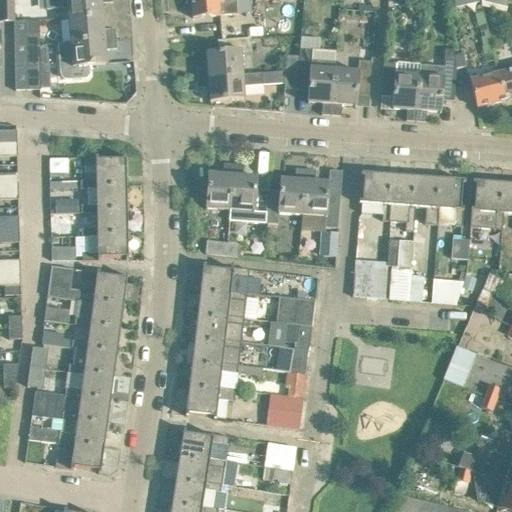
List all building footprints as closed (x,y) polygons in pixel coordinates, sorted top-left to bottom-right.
[(13,22),(12,0),(0,0),(0,23),(13,23),(13,22)] [(112,0),(45,0),(47,10),(67,9),(68,21),(102,18),(101,5),(112,4),(112,0)] [(235,0),(190,0),(192,19),(220,17),(237,16),(235,0)] [(281,0),(254,0),(254,1),(255,1),(256,18),(265,18),(264,1),(281,0)] [(488,0),(488,5),(508,9),(509,0),(488,0)] [(350,11),(371,13),(372,6),(351,4),(350,11)] [(103,32),(102,18),(68,21),(69,45),(115,41),(115,31),(103,32)] [(28,92),(26,36),(27,36),(26,22),(13,22),(13,23),(15,92),(28,92)] [(39,35),(27,36),(26,36),(28,92),(40,91),(39,35)] [(250,39),(236,40),(217,42),(218,54),(205,55),(206,69),(196,70),(197,79),(243,75),(241,52),(251,51),(250,39)] [(116,50),(115,41),(69,45),(57,46),(60,74),(61,78),(64,82),(69,82),(85,80),(89,76),(88,67),(107,65),(106,51),(116,50)] [(331,117),(334,71),(336,53),(300,50),(299,58),(297,91),(309,92),(308,105),(322,106),(321,116),(331,117)] [(297,91),(299,58),(286,57),(284,70),(284,74),(274,73),(273,85),(283,86),(283,90),(297,91)] [(356,95),(369,96),(371,63),(358,62),(358,72),(334,71),(331,117),(340,118),(341,107),(355,108),(356,95)] [(415,123),(418,77),(395,76),(396,65),(383,64),(381,97),(393,98),(392,111),(406,112),(406,122),(415,123)] [(504,102),(497,75),(470,82),(466,66),(455,69),(453,103),(473,98),(476,109),(504,102)] [(441,102),(453,103),(455,69),(443,69),(442,79),(418,77),(415,123),(425,124),(426,113),(440,114),(441,102)] [(511,100),(511,71),(497,75),(504,102),(511,100)] [(245,100),(244,88),(263,86),(262,74),(243,75),(197,79),(197,89),(208,89),(209,103),(245,100)] [(0,145),(17,145),(16,132),(0,132),(0,145)] [(0,157),(17,158),(17,145),(0,145),(0,157)] [(126,186),(126,158),(123,158),(123,161),(98,161),(98,158),(95,158),(95,159),(96,182),(80,182),(80,191),(86,191),(96,191),(96,186),(126,186)] [(230,212),(233,166),(223,165),(223,176),(208,175),(206,211),(230,212)] [(233,166),(230,212),(229,222),(265,225),(267,192),(255,191),(256,178),(242,177),(243,167),(233,166)] [(302,218),(305,171),(295,170),(295,181),(281,180),(280,192),(267,192),(265,225),(277,225),(278,216),(302,218)] [(315,172),(305,171),(302,218),(324,219),(324,230),(337,231),(340,197),(327,196),(328,183),(314,182),(315,172)] [(0,188),(18,188),(17,175),(0,175),(0,188)] [(387,207),(389,177),(361,175),(361,177),(364,177),(362,203),(359,203),(358,215),(382,216),(382,222),(390,223),(391,207),(387,207)] [(414,232),(415,209),(411,209),(413,179),(389,177),(387,207),(391,207),(390,223),(406,224),(405,233),(413,234),(414,234),(414,232)] [(435,210),(437,180),(413,179),(411,209),(415,209),(426,210),(425,225),(438,226),(439,211),(435,210)] [(465,182),(437,180),(435,210),(439,211),(454,212),(453,227),(462,228),(463,210),(460,210),(462,185),(465,185),(465,182)] [(502,231),(503,216),(499,215),(501,185),(473,183),(473,185),(475,185),(474,211),(470,210),(469,229),(502,231)] [(511,185),(501,185),(499,215),(503,216),(511,216),(511,185)] [(127,210),(126,186),(96,186),(96,191),(86,191),(87,202),(86,206),(80,206),(81,215),(87,215),(96,215),(96,210),(127,210)] [(0,201),(18,201),(18,188),(0,188),(0,201)] [(67,202),(55,202),(55,216),(67,215),(67,202)] [(127,234),(127,210),(96,210),(96,215),(87,215),(87,230),(81,230),(81,239),(87,239),(97,239),(97,234),(127,234)] [(55,216),(49,216),(50,227),(70,227),(77,227),(76,215),(67,215),(55,216)] [(0,231),(19,231),(18,218),(0,218),(0,231)] [(0,244),(19,244),(19,231),(0,231),(0,244)] [(128,262),(127,234),(97,234),(97,239),(87,239),(87,254),(81,254),(82,263),(100,263),(100,259),(125,259),(125,262),(128,262)] [(337,235),(321,234),(319,257),(335,259),(337,235)] [(206,241),(204,254),(237,258),(239,245),(206,241)] [(75,263),(75,249),(51,249),(51,263),(75,263)] [(388,264),(355,261),(353,298),(385,301),(388,264)] [(0,274),(20,274),(20,262),(0,262),(0,274)] [(203,266),(200,294),(230,298),(230,293),(232,278),(248,280),(249,271),(230,269),(230,272),(205,270),(205,267),(203,266)] [(79,294),(79,291),(71,290),(73,271),(51,268),(48,287),(47,298),(47,299),(77,303),(79,294)] [(410,269),(392,268),(390,301),(409,303),(410,278),(410,269)] [(99,273),(97,273),(94,296),(79,294),(77,303),(93,305),(93,301),(123,305),(127,277),(125,277),(124,279),(99,276),(99,273)] [(0,287),(20,287),(20,274),(0,274),(0,287)] [(507,301),(511,288),(511,284),(507,282),(489,275),(474,309),(484,314),(492,295),(507,301)] [(464,282),(462,290),(472,293),(476,281),(465,277),(464,282)] [(421,304),(423,279),(410,278),(409,303),(421,304)] [(246,295),(230,293),(230,298),(200,294),(197,318),(227,322),(227,317),(243,319),(246,295)] [(311,328),(314,304),(278,300),(275,324),(286,325),(311,328)] [(120,329),(123,305),(93,301),(93,305),(77,303),(74,327),(90,329),(90,325),(120,329)] [(70,312),(46,309),(44,322),(68,325),(70,312)] [(511,325),(511,318),(505,315),(502,322),(511,327),(511,325)] [(240,343),(243,319),(227,317),(227,322),(197,318),(194,342),(224,345),(225,341),(240,343)] [(21,318),(8,318),(8,329),(21,329),(21,318)] [(117,352),(120,329),(90,325),(90,329),(88,344),(72,342),(71,351),(75,351),(86,353),(87,348),(117,352)] [(308,350),(311,328),(286,325),(284,344),(294,345),(293,348),(307,350),(308,350)] [(22,340),(21,329),(8,329),(8,341),(22,340)] [(71,351),(72,342),(63,341),(64,336),(43,333),(42,346),(42,347),(51,348),(71,351)] [(237,367),(240,343),(225,341),(224,345),(194,342),(191,366),(221,369),(222,365),(237,367)] [(307,353),(307,350),(293,348),(267,345),(265,367),(275,369),(275,370),(287,372),(304,374),(307,353)] [(114,376),(117,352),(87,348),(86,353),(75,351),(72,366),(69,366),(68,374),(83,376),(84,372),(114,376)] [(448,371),(467,378),(476,356),(457,348),(448,371)] [(48,351),(42,350),(32,349),(29,369),(45,371),(48,351)] [(262,370),(237,367),(222,365),(221,369),(191,366),(189,390),(219,393),(219,389),(221,374),(261,378),(262,370)] [(17,377),(18,366),(3,366),(3,378),(17,377)] [(43,390),(45,371),(29,369),(26,388),(43,390)] [(110,400),(114,376),(84,372),(83,376),(81,392),(66,389),(65,398),(80,400),(81,396),(110,400)] [(303,398),(306,374),(304,374),(287,372),(284,388),(288,389),(288,397),(303,398)] [(17,377),(3,378),(3,389),(15,389),(17,377)] [(484,397),(495,401),(499,391),(488,387),(484,397)] [(235,391),(219,389),(219,393),(189,390),(185,418),(188,418),(188,415),(213,418),(213,421),(215,421),(216,418),(225,419),(227,403),(233,404),(235,391)] [(298,432),(303,398),(288,397),(271,395),(266,427),(298,432)] [(107,424),(110,400),(81,396),(80,400),(78,415),(63,413),(61,422),(77,424),(77,420),(107,424)] [(491,413),(495,401),(484,397),(480,409),(491,413)] [(56,405),(34,402),(32,418),(54,421),(61,422),(63,413),(55,412),(56,405)] [(104,447),(107,424),(77,420),(77,424),(75,435),(60,433),(58,446),(74,448),(74,443),(104,447)] [(60,433),(30,429),(28,442),(41,443),(58,446),(60,433)] [(183,432),(179,459),(208,464),(209,460),(212,445),(227,447),(228,438),(211,435),(210,439),(185,435),(186,432),(183,432)] [(511,447),(480,437),(476,448),(511,460),(511,447)] [(37,466),(41,443),(28,442),(24,464),(37,466)] [(100,475),(104,447),(74,443),(74,448),(72,463),(56,461),(55,469),(55,470),(73,472),(73,469),(98,472),(98,475),(100,475)] [(292,473),(295,449),(268,445),(264,469),(292,473)] [(435,504),(448,469),(414,457),(402,492),(435,504)] [(225,462),(209,460),(208,464),(179,459),(175,483),(205,488),(205,483),(221,486),(225,462)] [(511,460),(508,470),(474,459),(473,462),(462,459),(459,470),(469,473),(504,484),(511,486),(511,460)] [(290,485),(292,473),(264,469),(263,469),(262,481),(290,485)] [(466,484),(469,473),(459,470),(456,481),(466,484)] [(219,495),(221,486),(205,483),(205,488),(175,483),(171,507),(201,511),(202,507),(211,509),(214,494),(219,495)] [(504,511),(511,511),(511,486),(504,484),(500,497),(486,492),(483,503),(497,508),(496,510),(504,511)] [(395,511),(454,511),(399,498),(395,511)]
